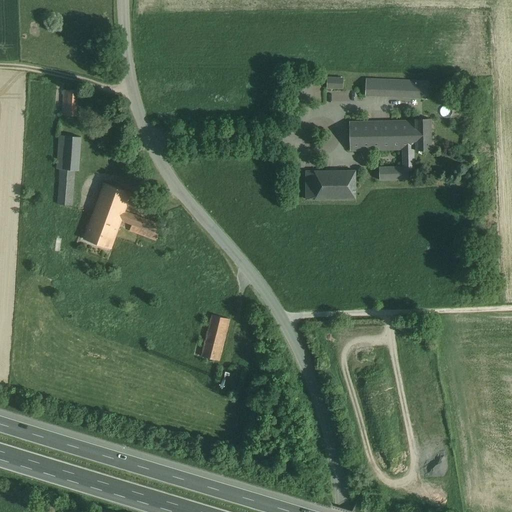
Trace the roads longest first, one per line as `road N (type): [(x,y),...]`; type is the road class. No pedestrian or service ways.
road 1 (unclassified): [(124,0),(146,129),(168,173),(281,316),(326,421),(341,511)]
road 2 (motorway): [(283,511),(0,427)]
road 3 (motorway): [(0,451),(204,511)]
road 4 (track): [(136,94),(0,65)]
